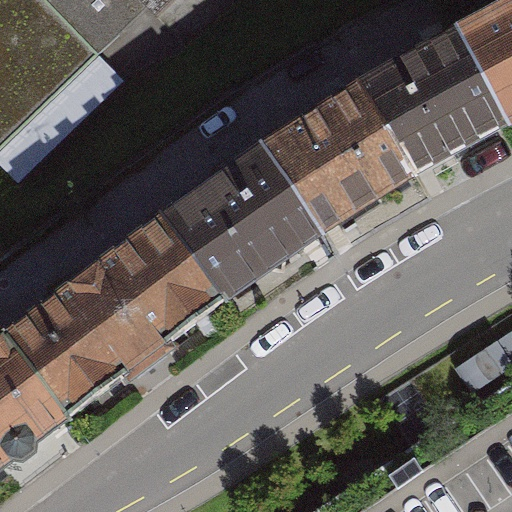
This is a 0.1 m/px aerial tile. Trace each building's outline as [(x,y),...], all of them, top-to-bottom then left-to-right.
[(0,0),(0,164),(138,38),(102,0),(0,0)] [(102,0),(138,38),(148,47),(198,0),(102,0)] [(511,18),(445,55),(497,156),(511,148),(511,18)] [(348,110),(402,211),(497,156),(445,55),(348,110)] [(249,172),(308,268),(402,211),(348,110),(249,172)] [(147,245),(213,331),(308,268),(249,172),(147,245)] [(147,245),(0,360),(0,368),(59,447),(118,401),(123,407),(160,379),(155,373),(213,331),(147,245)] [(28,473),(59,447),(0,368),(0,493),(14,495),(25,488),(28,473)]
